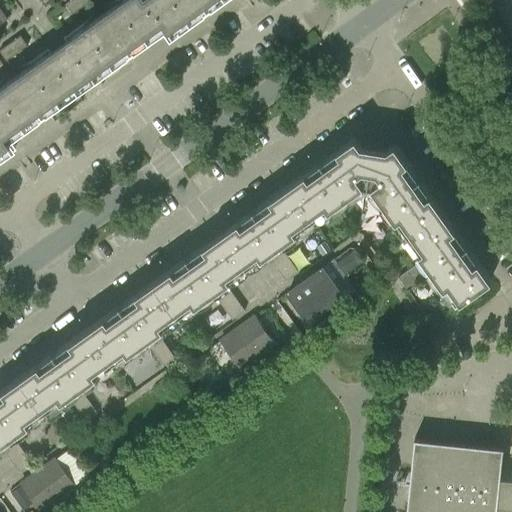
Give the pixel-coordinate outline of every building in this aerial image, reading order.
[(121,0),(66,39),(58,45),(83,80),(122,52),(126,57),(136,49),(133,45),(163,23),(147,0),(121,0)] [(69,0),(65,3),(72,13),(89,0),(69,0)] [(147,0),(163,23),(168,31),(199,9),(202,14),(210,8),(213,6),(209,2),(211,0),(147,0)] [(20,35),(0,49),(0,51),(6,60),(27,45),(20,35)] [(83,80),(58,45),(0,86),(0,131),(4,137),(4,136),(34,115),(38,120),(40,118),(48,112),(45,107),(83,80)] [(0,151),(10,144),(4,136),(4,137),(0,131),(0,151)] [(355,136),(287,185),(312,220),(362,184),(367,185),(373,151),(364,150),(355,136)] [(381,152),(373,151),(367,185),(372,186),(408,237),(444,212),(394,142),(381,152)] [(287,185),(236,221),(220,232),(246,267),(266,252),(286,280),(298,271),(279,244),(312,220),(287,185)] [(444,212),(408,237),(423,258),(398,276),(406,287),(431,269),(456,303),(491,278),(444,212)] [(220,232),(155,279),(180,314),(212,291),(232,318),(244,310),(225,282),(246,267),(220,232)] [(323,242),(316,247),(322,256),(329,251),(323,242)] [(353,250),(335,262),(344,276),(362,263),(353,250)] [(322,266),(287,291),(307,319),(342,294),(322,266)] [(155,279),(86,328),(111,364),(145,339),(164,364),(175,357),(156,331),(180,314),(155,279)] [(255,315),(220,340),(239,367),(274,342),(255,315)] [(86,328),(20,375),(45,411),(68,394),(86,420),(97,412),(79,386),(111,364),(86,328)] [(20,375),(0,389),(0,443),(19,471),(31,462),(12,434),(45,411),(20,375)] [(496,511),(500,477),(503,446),(414,437),(406,511),(496,511)] [(56,457),(20,482),(40,509),(75,484),(56,457)]
